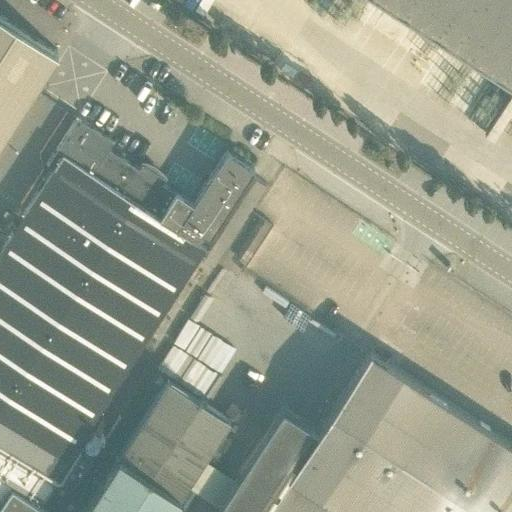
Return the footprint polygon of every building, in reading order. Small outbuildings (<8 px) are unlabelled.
[(0,138),(57,51),(0,13),(0,138)] [(53,167),(0,248),(0,511),(56,511),(88,464),(75,455),(58,481),(55,478),(206,246),(198,241),(204,233),(210,237),(254,168),(226,150),(192,202),(161,182),(164,177),(142,163),(139,168),(108,148),(113,140),(77,117),(47,164),(53,167)] [(173,344),(159,367),(193,389),(208,366),(173,344)] [(511,511),(511,442),(370,350),(318,429),(283,408),(215,511),(511,511)] [(168,377),(79,511),(168,511),(211,447),(221,453),(230,439),(220,433),(230,418),(168,377)] [(85,440),(85,442),(86,446),(87,447),(88,448),(90,449),(92,450),(95,449),(97,447),(99,446),(99,444),(99,442),(99,440),(97,437),(96,436),(93,435),(91,435),(89,436),(88,437),(86,438),(85,440)]
